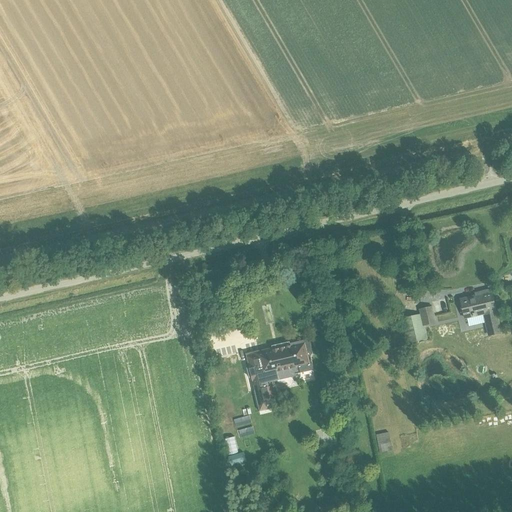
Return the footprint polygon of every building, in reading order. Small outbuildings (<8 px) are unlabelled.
[(465,318),(480,315),(484,314),(490,336),(501,333),(496,311),(491,291),(482,293),(483,296),(477,298),(477,297),(461,301),(465,318)] [(421,314),(402,319),(408,344),(427,339),(424,325),(435,323),(432,307),(420,310),(421,314)] [(443,317),(437,320),(440,327),(447,323),(443,317)] [(273,380),(290,376),(314,370),(307,340),(291,344),(291,347),(273,351),(274,357),(272,357),(272,358),(261,361),(258,351),(246,354),(260,412),(280,407),(275,386),(274,386),(273,380)] [(389,433),(376,435),(380,453),(393,451),(389,433)]
